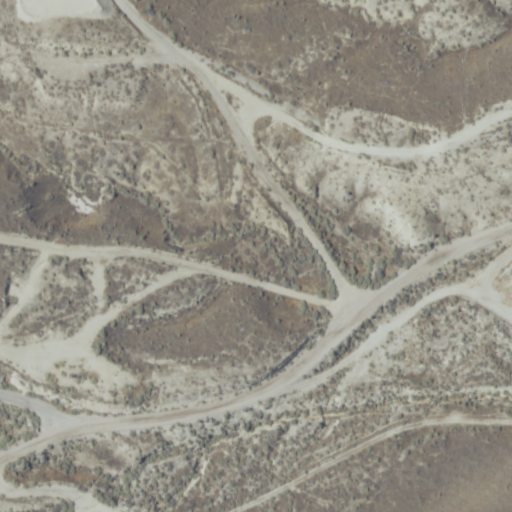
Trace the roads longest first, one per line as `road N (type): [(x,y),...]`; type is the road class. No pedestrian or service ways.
road 1 (residential): [(511,226),(426,266),(244,399),(0,456)]
road 2 (residential): [(361,313),(218,91),(121,0)]
